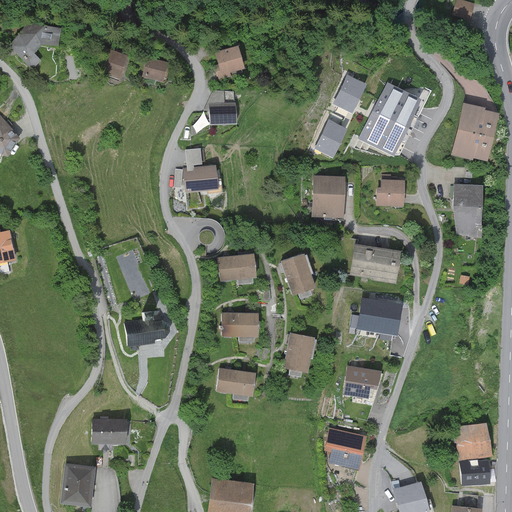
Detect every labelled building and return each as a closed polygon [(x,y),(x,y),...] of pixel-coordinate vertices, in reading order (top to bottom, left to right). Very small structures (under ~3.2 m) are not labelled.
[(474,4),(461,0),(455,0),(451,15),(469,20),(474,4)] [(61,27),(27,24),(9,46),(31,70),(41,61),(34,53),(41,45),(58,48),(61,27)] [(237,46),(214,53),(218,64),(214,65),(219,80),(231,76),(230,73),(245,68),(237,46)] [(127,55),(107,49),(99,73),(119,79),(127,55)] [(167,62),(146,57),(142,77),(163,81),(167,62)] [(366,85),(347,75),(332,104),(352,114),(366,85)] [(422,99),(386,82),(358,138),(394,156),(422,99)] [(236,103),(208,104),(209,125),(236,124),(236,103)] [(485,108),(463,103),(451,155),(473,160),(473,158),(487,161),(499,114),(485,110),(485,108)] [(19,139),(0,114),(0,154),(7,157),(19,139)] [(347,129),(328,120),(313,149),(332,159),(347,129)] [(202,164),(200,148),(185,150),(187,169),(194,168),(193,165),(202,164)] [(184,169),(186,192),(218,189),(216,166),(194,168),(187,169),(184,169)] [(182,170),(175,169),(173,187),(180,188),(182,170)] [(345,177),(313,176),(311,217),(343,218),(345,177)] [(405,181),(381,180),(381,188),(376,187),(376,206),(403,207),(405,181)] [(483,186),(453,184),(453,206),(456,234),(476,237),(477,224),(481,225),(483,186)] [(9,230),(0,231),(0,263),(15,260),(9,230)] [(401,251),(354,244),(349,276),(372,279),(372,280),(396,284),(401,251)] [(254,253),(217,257),(220,281),(256,277),(254,253)] [(304,253),(280,261),(292,295),(315,288),(304,253)] [(469,277),(460,275),(459,284),(468,286),(469,277)] [(397,304),(359,298),(353,340),(390,345),(397,304)] [(475,329),(503,329),(503,300),(475,300),(475,329)] [(143,320),(124,322),(127,347),(130,347),(130,351),(139,350),(139,346),(155,344),(154,340),(165,338),(170,332),(169,325),(162,320),(160,321),(159,311),(151,312),(142,313),(143,320)] [(258,313),(222,313),(222,336),(258,337),(258,313)] [(502,365),(502,330),(474,330),(474,365),(502,365)] [(314,338),(290,333),(283,368),(307,373),(314,338)] [(381,371),(347,366),(342,395),(368,399),(370,388),(377,390),(380,378),(381,371)] [(255,373),(219,368),(216,392),(252,396),(255,373)] [(126,420),(92,419),(91,444),(125,445),(126,420)] [(486,423),(453,427),(458,461),(491,456),(486,423)] [(366,436),(329,428),(324,451),(331,452),(328,463),(359,470),(366,436)] [(487,460),(460,463),(462,487),(490,484),(487,460)] [(95,467),(65,464),(61,504),(90,507),(95,467)] [(249,511),(253,483),(212,478),(207,511),(249,511)] [(429,511),(421,482),(393,490),(398,511),(429,511)]
